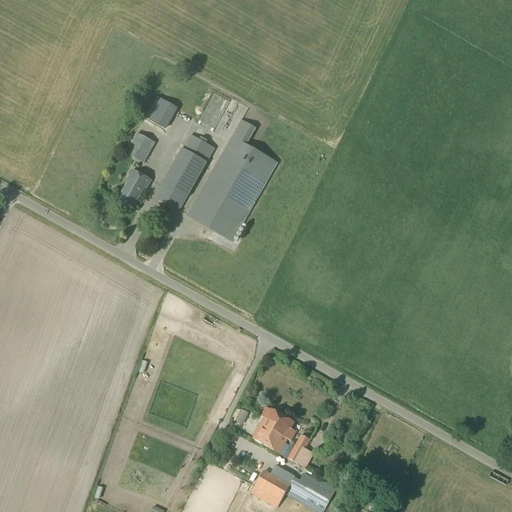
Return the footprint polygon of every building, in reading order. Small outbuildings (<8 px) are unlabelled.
[(166,131),(178,109),(157,98),(145,119),(166,131)] [(232,138),(217,164),(186,218),(232,244),(262,189),(277,164),(245,146),(255,129),(242,121),(232,138)] [(145,163),(155,144),(136,134),(126,152),(145,163)] [(179,214),(215,150),(189,136),(154,199),(179,214)] [(145,194),(152,182),(133,171),(125,183),(127,184),(118,200),(133,209),(143,193),(145,194)] [(234,420),(250,429),(259,413),(242,404),(234,420)] [(301,436),(295,445),(290,442),(294,434),(290,432),(290,431),(289,431),(292,425),(269,411),(268,412),(263,410),(259,418),(262,420),(253,435),(253,436),(250,441),(277,456),(279,452),(289,457),(287,460),(305,470),(314,455),(305,450),(310,441),(301,436)] [(294,478),(275,467),(270,477),(263,474),(252,495),(278,509),(285,495),(316,511),(324,511),(337,489),(313,475),(311,478),(304,474),(299,482),(294,479),(294,478)] [(242,489),(247,491),(251,483),(246,481),(242,489)] [(371,511),(375,511),(379,504),(373,500),(368,510),(371,511)]
